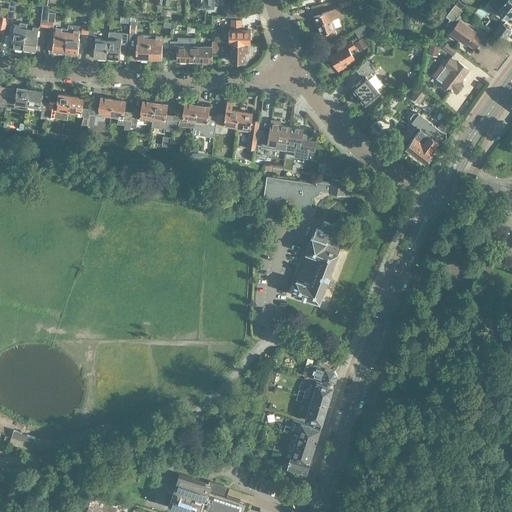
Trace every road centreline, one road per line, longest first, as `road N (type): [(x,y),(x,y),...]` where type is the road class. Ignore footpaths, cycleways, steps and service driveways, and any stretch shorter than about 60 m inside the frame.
road 1 (residential): [(294,66),(227,79),(119,77),(0,62)]
road 2 (primary): [(316,511),(414,243)]
road 3 (residential): [(294,66),(362,153),(404,178)]
